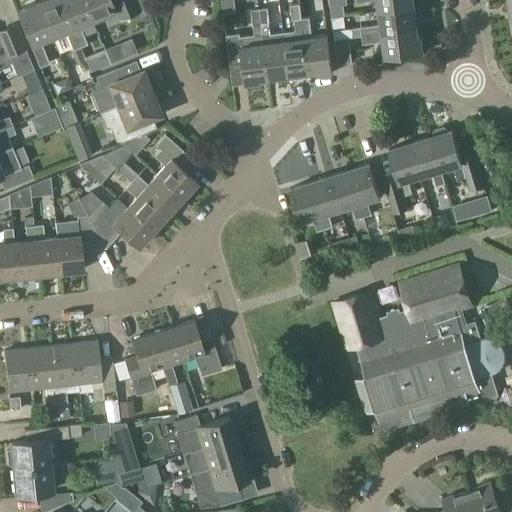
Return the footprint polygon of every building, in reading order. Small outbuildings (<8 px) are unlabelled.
[(73,50),(80,47),(60,0),(41,0),(38,1),(52,36),(66,31),(73,50)] [(80,25),(93,20),(84,0),(60,0),(80,47),(87,44),(80,25)] [(84,0),(93,20),(104,16),(107,24),(130,14),(140,10),(135,0),(84,0)] [(330,0),(333,17),(344,16),(342,0),(330,0)] [(377,0),(379,11),(414,7),(413,0),(359,0),(360,1),(365,0),(377,0)] [(41,41),(52,36),(38,1),(16,10),(40,67),(50,63),(41,41)] [(284,40),(289,75),(309,73),(302,18),(303,18),(301,2),(291,3),(293,19),(294,19),(297,39),(284,40)] [(272,42),(269,22),(267,6),(259,7),(261,23),(268,78),(289,75),(284,40),(272,42)] [(240,33),(226,35),(230,64),(243,62),(246,84),(261,82),(261,79),(268,78),(261,23),(259,7),(251,8),(253,24),(255,34),(240,36),(240,33)] [(354,36),(364,35),(417,28),(414,7),(379,11),(381,24),(353,27),(354,36)] [(303,18),(302,18),(309,73),(317,72),(317,74),(333,72),(328,35),(312,37),(310,17),(303,18)] [(16,24),(0,30),(0,38),(7,56),(26,48),(16,24)] [(417,28),(364,35),(365,44),(383,41),(385,57),(423,52),(421,36),(418,37),(417,28)] [(339,64),(353,62),(350,38),(336,40),(339,64)] [(103,66),(110,63),(104,49),(97,52),(103,66)] [(105,72),(97,76),(100,84),(93,87),(103,111),(150,91),(142,70),(109,83),(105,72)] [(159,113),(150,91),(103,111),(109,125),(111,125),(119,142),(138,135),(133,124),(159,113)] [(49,131),(62,126),(57,114),(54,107),(50,108),(41,112),(49,131)] [(64,126),(77,120),(73,108),(59,114),(64,126)] [(0,129),(5,127),(12,124),(9,116),(0,119),(0,129)] [(0,129),(0,152),(13,147),(5,127),(0,129)] [(442,171),(453,167),(457,180),(465,177),(469,191),(484,186),(475,155),(461,160),(452,130),(448,132),(447,129),(444,128),(435,131),(433,134),(434,136),(431,137),(442,171)] [(182,198),(197,181),(174,160),(183,150),(165,134),(155,145),(160,149),(154,155),(164,165),(156,174),(182,198)] [(441,171),(442,171),(431,137),(410,143),(421,177),(433,173),(437,186),(445,183),(441,171)] [(129,138),(127,139),(121,142),(124,144),(134,154),(140,148),(129,138)] [(389,149),(398,178),(384,182),(394,213),(407,208),(404,196),(412,193),(409,180),(421,177),(410,143),(389,149)] [(0,180),(4,190),(34,178),(28,164),(21,167),(13,147),(0,152),(0,180)] [(108,177),(106,176),(89,160),(79,164),(102,184),(108,177)] [(123,162),(117,169),(131,181),(137,174),(123,162)] [(369,165),(349,171),(359,204),(363,217),(364,217),(371,214),(368,202),(379,198),(369,165)] [(349,171),(329,177),(340,210),(352,206),(356,219),(363,217),(359,204),(349,171)] [(182,198),(156,174),(147,184),(137,174),(131,181),(167,214),(182,198)] [(329,177),(310,183),(320,216),(324,229),(333,226),(329,213),(340,210),(329,177)] [(30,185),(31,197),(40,196),(38,181),(30,185)] [(153,230),(167,214),(131,181),(125,188),(135,197),(127,206),(153,230)] [(310,183),(290,189),(300,222),(313,218),(317,231),(324,229),(320,216),(310,183)] [(30,185),(20,189),(22,207),(32,206),(31,197),(30,185)] [(9,193),(0,197),(0,211),(10,207),(9,193)] [(101,199),(88,214),(100,237),(112,223),(138,246),(153,230),(127,206),(117,198),(109,206),(101,199)] [(466,218),(461,203),(452,205),(457,221),(466,218)] [(379,212),(371,214),(364,217),(372,242),(400,234),(391,206),(379,210),(379,212)] [(57,236),(61,271),(83,269),(80,239),(100,237),(88,214),(77,215),(77,220),(55,223),(57,236)] [(61,271),(57,236),(44,238),(43,224),(34,225),(39,274),(61,271)] [(18,276),(39,274),(34,225),(25,226),(27,240),(14,241),(18,276)] [(0,278),(18,276),(14,241),(13,227),(4,228),(5,242),(0,242),(0,278)] [(380,318),(371,290),(333,302),(347,348),(360,344),(364,360),(360,361),(365,374),(356,377),(366,411),(368,411),(375,433),(499,395),(492,372),(500,368),(504,360),(504,351),(499,343),(491,339),(482,339),(476,320),(465,323),(461,309),(472,305),(458,263),(401,281),(409,309),(401,312),(399,307),(387,311),(388,315),(380,318)] [(173,327),(183,362),(196,358),(202,375),(222,369),(215,346),(203,350),(194,321),(173,327)] [(172,365),(183,362),(173,327),(153,333),(163,368),(169,385),(177,383),(172,365)] [(151,372),(163,368),(153,333),(130,340),(139,369),(129,372),(136,395),(156,389),(151,372)] [(73,344),(77,385),(92,384),(94,400),(104,399),(102,382),(101,382),(97,341),(73,344)] [(73,344),(50,346),(54,388),(65,386),(77,385),(73,344)] [(50,346),(26,349),(31,390),(45,389),(54,388),(50,346)] [(7,393),(31,390),(26,349),(3,351),(7,393)] [(124,375),(111,377),(114,394),(126,392),(124,375)] [(54,388),(56,404),(57,404),(58,420),(69,419),(68,403),(67,403),(65,386),(54,388)] [(47,405),(56,404),(54,388),(45,389),(47,405)] [(19,396),(9,397),(10,409),(21,408),(19,396)] [(185,453),(236,438),(229,416),(200,425),(196,414),(173,421),(180,441),(196,436),(200,448),(183,454),(184,454),(185,453)] [(126,435),(122,423),(111,424),(112,439),(126,435)] [(14,468),(63,463),(51,464),(48,438),(53,438),(53,439),(69,437),(77,437),(76,424),(68,425),(24,429),(25,441),(12,442),(14,468)] [(66,438),(67,450),(86,449),(86,438),(66,438)] [(236,438),(185,453),(188,462),(193,460),(197,472),(191,474),(242,459),(236,438)] [(113,458),(115,474),(137,468),(132,454),(113,458)] [(113,458),(100,459),(102,484),(116,482),(115,474),(113,458)] [(242,459),(191,474),(191,475),(196,473),(199,485),(195,486),(201,507),(222,505),(237,501),(236,498),(240,496),(240,497),(241,497),(237,483),(248,480),(242,459)] [(30,493),(42,492),(53,491),(52,476),(64,475),(63,463),(14,468),(17,494),(30,493)] [(161,482),(156,464),(140,469),(143,480),(145,486),(161,482)] [(124,473),(128,485),(143,480),(140,469),(124,473)] [(469,493),(476,511),(511,511),(511,491),(497,497),(490,482),(482,485),(482,487),(469,493)] [(132,511),(142,501),(124,486),(123,488),(115,497),(132,511)] [(156,486),(138,492),(152,504),(154,503),(156,486)] [(42,492),(30,493),(31,496),(39,496),(40,511),(43,511),(73,499),(73,500),(88,494),(88,488),(72,490),(72,493),(72,491),(42,494),(42,492)] [(476,511),(469,493),(456,498),(454,494),(443,499),(447,511),(434,511),(433,511),(476,511)]
